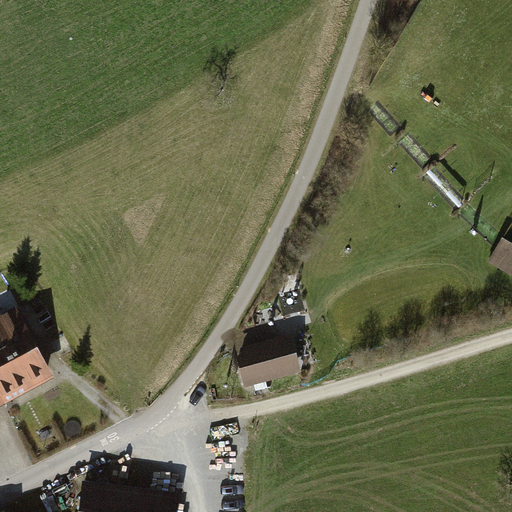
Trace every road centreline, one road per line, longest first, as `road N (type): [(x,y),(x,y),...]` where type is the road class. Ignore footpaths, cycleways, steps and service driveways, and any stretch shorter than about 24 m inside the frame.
road 1 (unclassified): [(370,0),(320,138),(256,275),(227,326),(147,426)]
road 2 (track): [(147,426),(377,381),(511,336)]
road 3 (residential): [(147,426),(0,496)]
